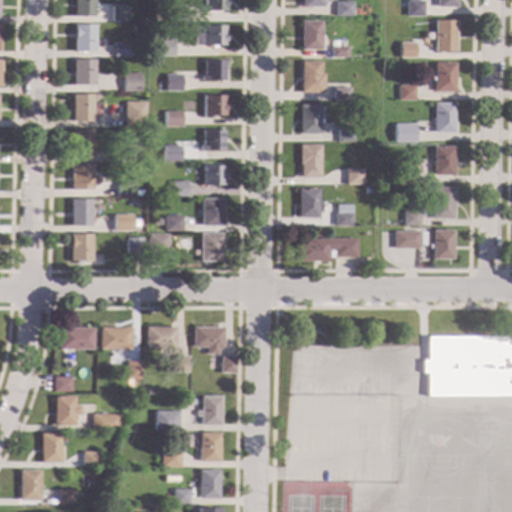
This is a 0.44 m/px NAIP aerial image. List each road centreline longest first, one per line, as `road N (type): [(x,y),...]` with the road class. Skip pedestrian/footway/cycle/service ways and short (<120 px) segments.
road 1 (residential): [(262,0),(254,511)]
road 2 (residential): [(511,290),(0,291)]
road 3 (residential): [(36,0),(30,332),(0,434)]
road 4 (residential): [(492,0),(488,291)]
